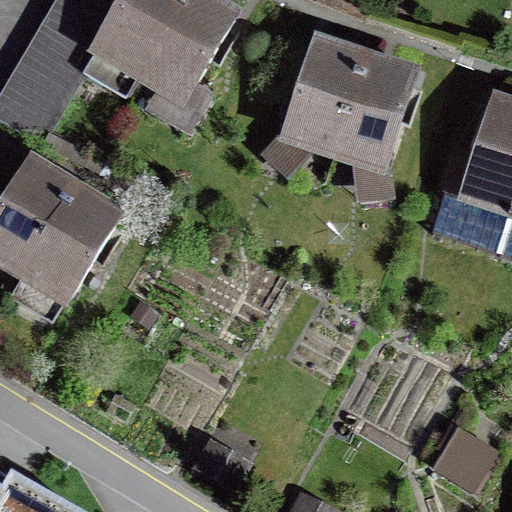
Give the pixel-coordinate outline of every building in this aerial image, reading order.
[(0,120),(42,146),(94,59),(104,43),(119,18),(89,0),(64,0),(64,2),(50,24),(35,50),(18,78),(3,104),(0,108),(0,120)] [(139,85),(188,0),(129,0),(119,18),(104,43),(94,59),(139,85)] [(195,0),(188,0),(139,85),(184,111),(236,24),(195,0)] [(334,167),(366,66),(316,50),(283,151),(334,167)] [(366,66),(334,167),(387,185),(420,84),(366,66)] [(500,252),(511,215),(511,108),(495,103),(470,177),(451,171),(432,229),(500,252)] [(0,267),(25,282),(74,198),(29,171),(9,206),(0,201),(0,267)] [(118,223),(74,198),(25,282),(69,307),(118,223)] [(511,215),(500,252),(511,255),(511,215)] [(244,466),(213,448),(200,470),(231,488),(244,466)] [(489,466),(460,448),(443,476),(472,494),(489,466)] [(0,511),(41,511),(16,496),(6,511),(3,511),(0,510),(0,511)] [(324,511),(305,501),(298,511),(324,511)]
